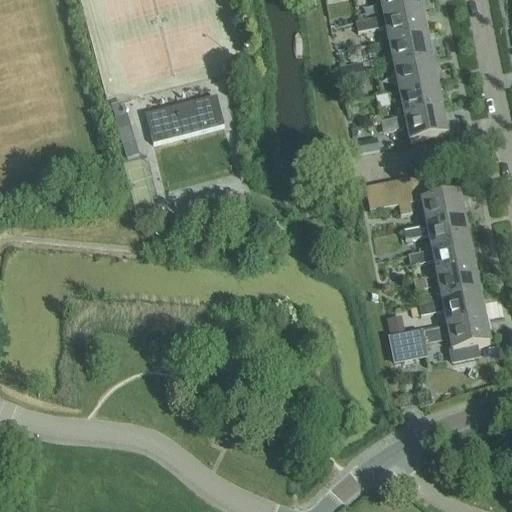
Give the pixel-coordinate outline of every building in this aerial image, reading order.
[(380,0),(384,19),(385,20),(422,13),(419,0),(380,0)] [(373,21),(361,24),(363,34),(375,32),(387,29),(390,45),(427,38),(422,13),(385,20),(384,19),(373,21)] [(427,38),(390,45),(395,70),(432,63),(427,38)] [(432,63),(395,70),(400,95),(437,88),(432,63)] [(339,70),(338,70),(342,90),(343,90),(354,87),(350,68),(339,70)] [(437,88),(400,95),(405,119),(405,120),(442,113),(437,88)] [(378,110),(390,108),(388,96),(376,98),(378,110)] [(154,116),(158,133),(150,135),(153,146),(205,133),(224,128),(217,100),(154,116)] [(393,121),(381,124),(383,134),(395,131),(407,129),(410,146),(447,138),(442,113),(405,120),(405,119),(393,121)] [(126,117),(115,120),(127,161),(139,158),(126,117)] [(364,144),(354,146),(356,157),(366,155),(364,144)] [(431,176),(422,178),(427,202),(438,200),(433,176),(431,176)] [(421,178),(411,180),(416,204),(421,203),(427,202),(422,178),(421,178)] [(411,180),(400,183),(404,206),(411,205),(416,204),(411,180)] [(400,183),(388,185),(393,209),(399,207),(404,206),(400,183)] [(388,185),(377,187),(382,211),(393,209),(388,185)] [(377,187),(366,190),(370,213),(382,211),(377,187)] [(427,202),(421,203),(427,229),(464,221),(459,196),(438,200),(427,202)] [(413,216),(411,205),(404,206),(399,207),(401,218),(413,216)] [(427,230),(403,234),(405,245),(429,241),(432,254),(469,246),(464,221),(427,229),(427,230)] [(432,254),(420,257),(422,268),(434,266),(437,279),(474,271),(469,246),(432,254)] [(420,257),(408,259),(410,270),(422,268),(420,257)] [(474,271),(437,279),(442,304),(479,296),(474,271)] [(416,295),(427,293),(425,281),(413,284),(416,295)] [(430,307),(419,309),(419,311),(421,319),(421,321),(433,318),(444,316),(447,329),(484,322),(479,296),(442,304),(430,307)] [(419,311),(410,313),(412,321),(421,319),(419,311)] [(389,340),(388,341),(393,369),(394,369),(428,362),(426,349),(443,345),(443,342),(449,340),(452,354),(448,354),(451,369),(480,363),(478,350),(490,347),(484,322),(447,329),(423,334),(389,340)] [(433,397),(421,399),(423,411),(435,409),(433,397)]
